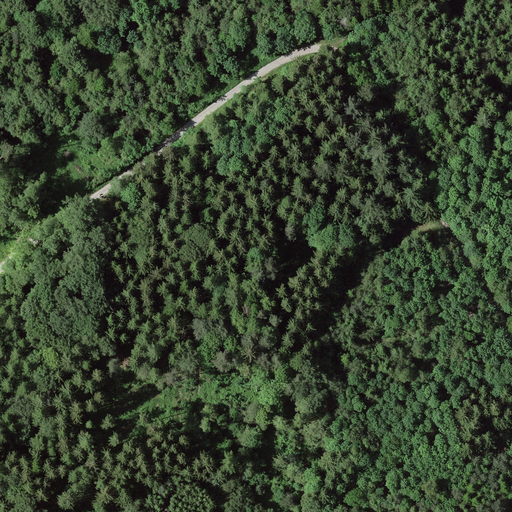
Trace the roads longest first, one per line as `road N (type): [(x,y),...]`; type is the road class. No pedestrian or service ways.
road 1 (track): [(0,272),(36,236),(314,48),(336,45)]
road 2 (track): [(336,45),(357,60),(511,336)]
